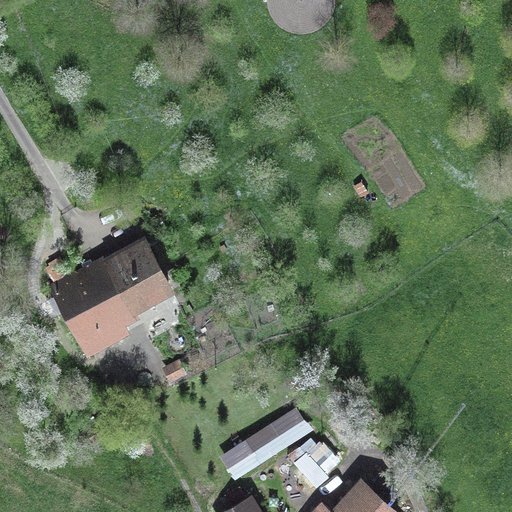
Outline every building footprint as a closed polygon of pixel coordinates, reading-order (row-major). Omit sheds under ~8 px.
[(168,289),(144,246),(76,284),(72,276),(50,288),(87,356),(126,334),(116,315),(168,289)] [(181,372),(175,361),(164,367),(170,378),(181,372)] [(101,421),(85,431),(92,443),(109,432),(101,421)] [(394,511),(360,482),(332,511),(394,511)] [(231,508),(223,511),(254,511),(247,499),(245,500),(237,488),(224,496),(231,508)]
